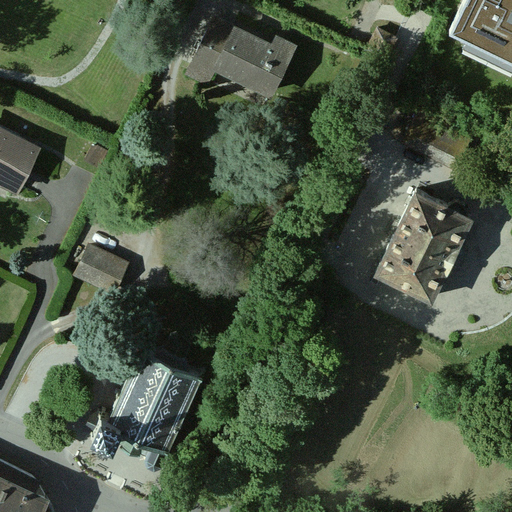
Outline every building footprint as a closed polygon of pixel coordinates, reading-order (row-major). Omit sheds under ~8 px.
[(511,0),(463,0),(451,27),(511,55),(511,0)] [(276,95),(301,41),(279,32),(276,40),(215,12),(187,73),(210,84),(217,68),(276,95)] [(417,108),(402,140),(453,164),(468,132),(417,108)] [(42,145),(0,124),(0,183),(19,193),(42,145)] [(410,180),(367,267),(429,297),(472,210),(410,180)] [(91,242),(78,271),(115,288),(128,259),(91,242)] [(156,353),(145,348),(139,363),(114,419),(102,413),(92,436),(95,437),(91,446),(113,455),(117,446),(127,451),(163,467),(204,375),(187,367),(184,361),(191,344),(188,337),(179,333),(171,335),(163,351),(156,353)] [(0,476),(12,482),(36,492),(42,481),(0,460),(0,476)] [(0,508),(12,482),(0,476),(0,508)] [(12,482),(0,508),(0,511),(45,511),(51,499),(36,492),(12,482)]
